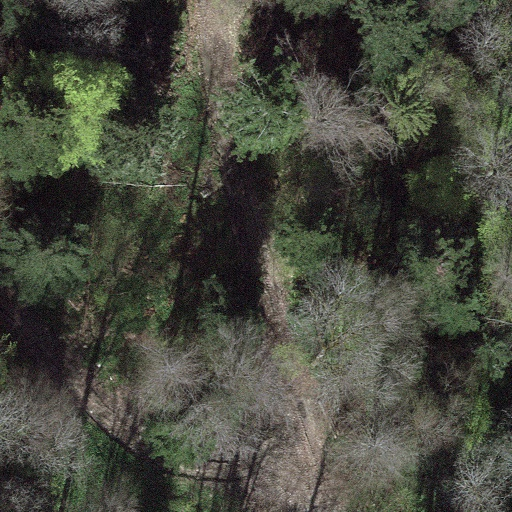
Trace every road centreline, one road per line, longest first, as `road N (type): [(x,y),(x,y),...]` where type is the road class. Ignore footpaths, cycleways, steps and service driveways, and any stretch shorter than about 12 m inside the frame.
road 1 (track): [(218,0),(277,388),(299,497),(312,511)]
road 2 (track): [(0,284),(104,392),(299,497)]
